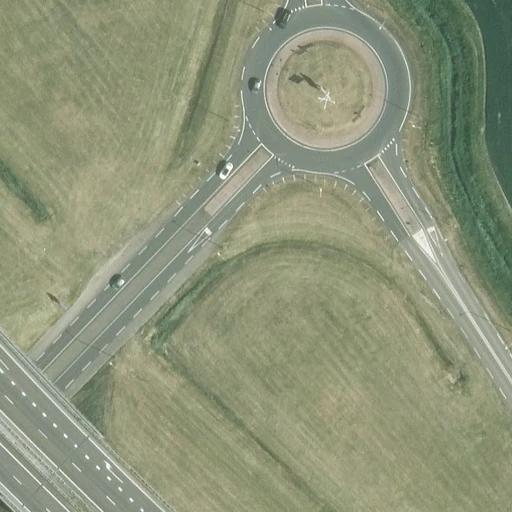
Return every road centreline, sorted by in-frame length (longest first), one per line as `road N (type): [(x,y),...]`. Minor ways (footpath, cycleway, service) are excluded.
road 1 (trunk): [(0,450),(262,175),(290,156)]
road 2 (trunk): [(256,122),(242,153),(0,408)]
road 3 (trunk): [(123,511),(0,391)]
road 4 (trunk): [(378,141),(396,107),(394,69),(362,29),(338,20)]
road 5 (trunk): [(342,163),(443,274)]
road 6 (trunk): [(443,274),(378,141)]
road 7 (trunk): [(511,383),(443,274)]
